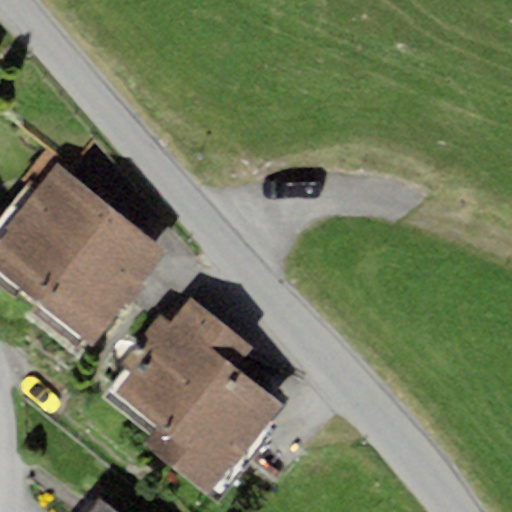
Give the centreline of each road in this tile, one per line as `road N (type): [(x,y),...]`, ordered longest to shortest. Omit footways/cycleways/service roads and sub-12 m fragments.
road 1 (residential): [(453,511),(9,0)]
road 2 (track): [(213,234),(307,197),(402,204),(511,247)]
